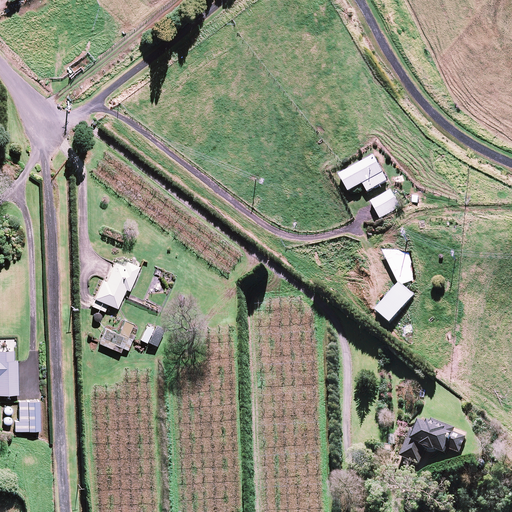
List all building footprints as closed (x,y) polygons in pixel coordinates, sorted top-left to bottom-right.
[(388,183),(375,158),(340,177),(349,194),(364,186),(368,193),(388,183)] [(399,208),(390,192),(371,203),(380,219),(399,208)] [(421,198),(412,197),(411,205),(420,206),(421,198)] [(138,267),(126,262),(124,267),(113,263),(106,282),(102,280),(91,306),(105,312),(108,305),(117,309),(125,291),(128,292),(138,267)] [(414,296),(401,284),(376,313),(390,324),(414,296)] [(124,321),(119,334),(105,329),(99,344),(111,349),(125,354),(137,326),(124,321)] [(13,361),(13,351),(0,351),(0,395),(18,395),(17,361),(13,361)] [(39,401),(17,401),(17,421),(14,421),(14,430),(39,430),(39,401)] [(456,431),(432,422),(429,429),(419,425),(412,446),(406,444),(401,459),(420,466),(425,450),(446,457),(448,451),(459,455),(465,439),(454,435),(456,431)]
